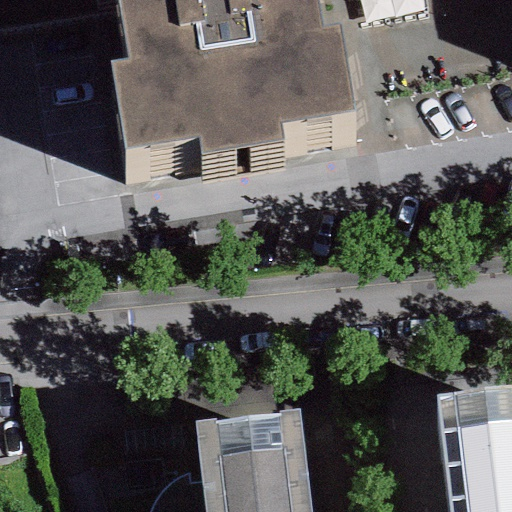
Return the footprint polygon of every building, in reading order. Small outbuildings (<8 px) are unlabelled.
[(0,0),(0,42),(88,27),(83,0),(0,0)] [(83,0),(88,27),(94,68),(114,64),(127,141),(109,143),(123,232),(200,219),(202,234),(281,221),(279,205),(351,193),(337,105),(320,108),(308,31),(326,28),(321,0),(83,0)] [(431,511),(428,390),(388,391),(392,511),(431,511)] [(511,511),(511,418),(435,427),(445,511),(511,511)] [(195,450),(202,507),(188,511),(186,511),(307,511),(299,437),(195,450)]
